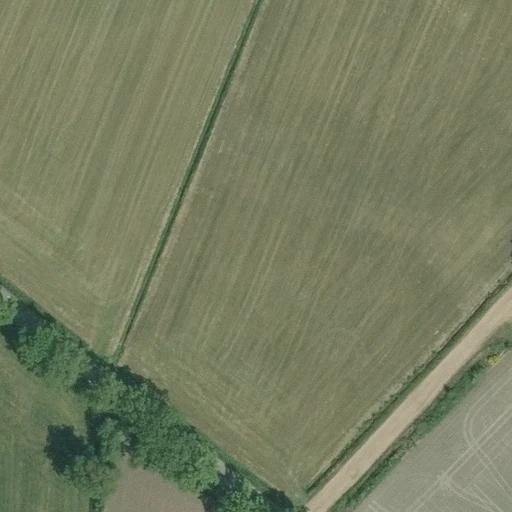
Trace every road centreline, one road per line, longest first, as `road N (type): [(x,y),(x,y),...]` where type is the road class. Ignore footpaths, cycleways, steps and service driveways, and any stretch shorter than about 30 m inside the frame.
road 1 (unclassified): [(263,511),(0,303)]
road 2 (track): [(313,511),(511,302)]
